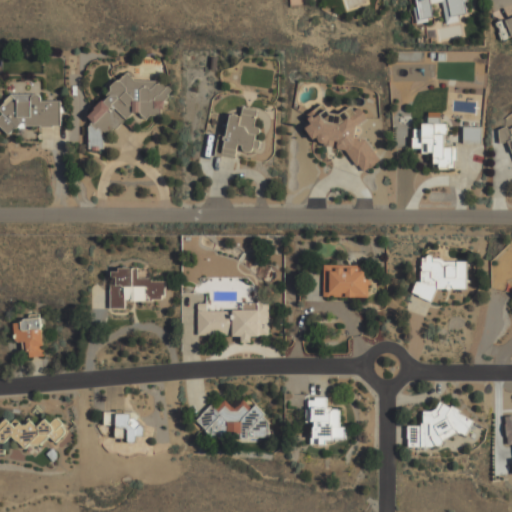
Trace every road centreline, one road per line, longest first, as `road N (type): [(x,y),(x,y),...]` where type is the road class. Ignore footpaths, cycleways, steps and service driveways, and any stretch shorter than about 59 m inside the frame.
road 1 (residential): [(0,385),(298,364),(511,371)]
road 2 (residential): [(511,206),(0,211)]
road 3 (residential): [(387,365),(392,511)]
